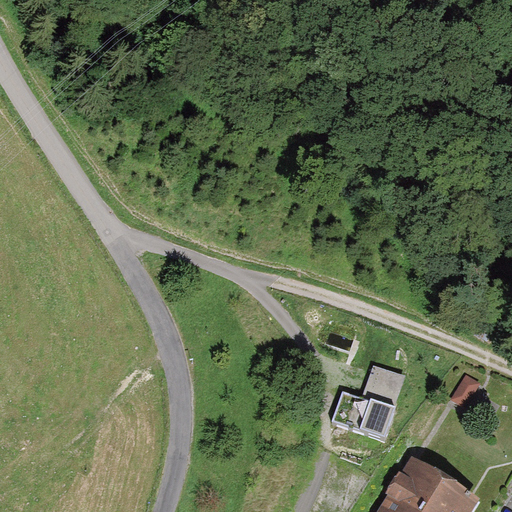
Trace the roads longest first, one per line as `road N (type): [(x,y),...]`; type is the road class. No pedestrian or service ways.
road 1 (residential): [(298,511),(324,455),(326,426),(324,379),(303,338),(228,272),(101,221)]
road 2 (residential): [(159,511),(178,452),(179,373),(161,318),(101,221)]
road 3 (track): [(511,370),(392,318),(228,272)]
road 4 (residential): [(101,221),(0,58)]
